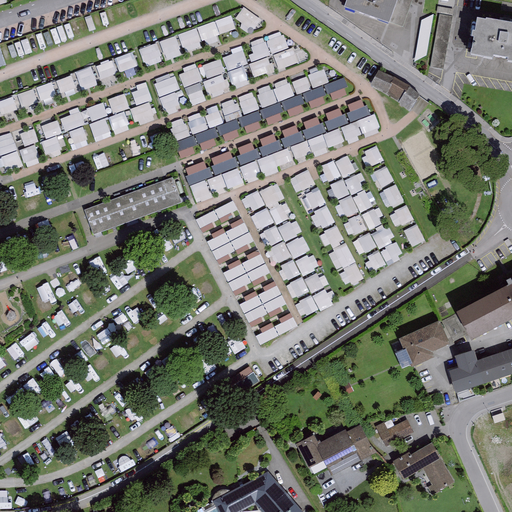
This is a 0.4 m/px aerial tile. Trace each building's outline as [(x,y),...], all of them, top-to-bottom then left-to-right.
[(412,2),(405,0),(356,0),(352,14),(402,31),(412,2)] [(246,7),(237,18),(255,31),(263,20),(246,7)] [(233,16),(181,32),(186,48),(238,32),(233,16)] [(442,16),(432,66),(445,69),(455,19),(442,16)] [(425,17),(418,56),(427,57),(434,19),(425,17)] [(511,26),(483,22),(477,61),(511,66),(511,26)] [(303,45),(290,48),(286,32),(270,36),(278,68),(307,61),(303,45)] [(162,39),(167,59),(186,55),(181,35),(162,39)] [(273,71),(268,55),(271,54),(266,37),(252,42),(256,53),(249,55),(256,77),(273,71)] [(159,42),(141,49),(148,67),(166,60),(159,42)] [(0,66),(8,64),(2,46),(0,46),(0,66)] [(237,89),(251,84),(245,65),(249,63),(244,50),(225,57),(237,89)] [(135,51),(117,57),(122,71),(139,65),(135,51)] [(106,87),(119,80),(114,69),(118,68),(113,58),(96,67),(106,87)] [(222,58),(204,65),(209,78),(227,72),(222,58)] [(200,82),(205,80),(198,64),(180,72),(194,106),(208,100),(200,82)] [(93,67),(77,71),(83,90),(99,85),(93,67)] [(409,85),(378,70),(369,85),(397,102),(408,112),(419,95),(409,85)] [(205,82),(213,99),(232,90),(224,73),(205,82)] [(62,96),(79,92),(75,75),(58,79),(62,96)] [(158,81),(167,114),(182,110),(177,90),(181,89),(178,76),(158,81)] [(308,76),(294,81),(298,93),(313,88),(308,76)] [(23,107),(60,95),(56,82),(19,93),(23,107)] [(138,105),(154,99),(148,83),(133,89),(138,105)] [(240,96),(246,116),(220,124),(225,141),(247,135),(246,134),(266,128),(255,92),(240,96)] [(114,112),(131,108),(127,93),(111,98),(114,112)] [(0,114),(19,109),(15,96),(0,101),(0,114)] [(231,119),(243,110),(234,98),(222,106),(231,119)] [(348,140),(381,130),(375,111),(370,113),(365,98),(350,103),(352,112),(345,114),(343,107),(326,113),(332,129),(343,126),(348,140)] [(89,107),(93,120),(109,115),(105,102),(89,107)] [(152,102),(133,108),(138,124),(157,118),(152,102)] [(62,117),(67,130),(92,120),(87,107),(62,117)] [(110,117),(117,135),(133,128),(125,111),(110,117)] [(221,111),(207,114),(210,126),(224,123),(221,111)] [(203,151),(221,144),(215,127),(210,129),(204,113),(190,118),(203,151)] [(57,115),(41,122),(49,138),(64,131),(57,115)] [(304,121),(309,138),(326,132),(321,116),(304,121)] [(107,118),(92,123),(98,140),(113,135),(107,118)] [(182,158),(198,154),(188,118),(173,122),(182,158)] [(282,131),(289,147),(307,139),(300,123),(282,131)] [(91,143),(84,127),(72,132),(78,148),(91,143)] [(26,146),(41,141),(36,128),(22,133),(26,146)] [(310,139),(315,154),(347,143),(341,128),(310,139)] [(13,132),(0,136),(0,150),(2,155),(4,155),(9,170),(24,165),(13,132)] [(258,158),(283,149),(277,133),(258,140),(258,141),(237,148),(249,182),(264,177),(258,158)] [(49,157),(64,151),(58,135),(43,141),(49,157)] [(307,141),(293,145),(297,158),(311,154),(307,141)] [(22,149),(28,166),(43,161),(37,144),(22,149)] [(378,145),(365,151),(373,167),(386,160),(378,145)] [(230,190),(245,185),(233,150),(210,158),(210,159),(186,168),(199,203),(214,198),(207,179),(224,173),(230,190)] [(286,150),(260,158),(266,176),(281,171),(277,157),(287,154),(286,150)] [(337,160),(345,177),(357,171),(350,155),(337,160)] [(330,181),(343,176),(336,160),(323,165),(330,181)] [(389,165),(376,172),(383,187),(396,181),(389,165)] [(314,214),(322,229),(337,222),(310,169),(292,178),(299,193),(305,190),(317,213),(314,214)] [(336,202),(343,219),(374,207),(363,181),(366,180),(363,172),(333,185),(339,201),(336,202)] [(172,178),(84,210),(93,235),(181,203),(172,178)] [(279,182),(244,198),(251,213),(286,198),(279,182)] [(381,192),(389,209),(406,202),(398,184),(381,192)] [(306,192),(301,194),(308,210),(313,207),(306,192)] [(221,224),(221,223),(241,214),(235,201),(198,218),(204,232),(221,224)] [(272,207),(277,223),(295,218),(290,202),(272,207)] [(409,205),(391,214),(398,228),(416,219),(409,205)] [(380,247),(397,239),(392,228),(387,230),(381,218),(385,216),(381,206),(364,214),(372,232),(373,232),(380,247)] [(257,213),(263,228),(276,222),(270,207),(257,213)] [(346,222),(352,236),(368,229),(362,215),(346,222)] [(244,217),(207,235),(236,295),(255,286),(257,290),(240,298),(253,325),(273,315),(272,314),(290,306),(275,277),(274,278),(244,217)] [(298,219),(280,227),(287,241),(304,233),(298,219)] [(406,230),(414,247),(427,241),(419,224),(406,230)] [(277,264),(312,250),(306,235),(286,243),(279,225),(264,231),(277,264)] [(347,287),(365,278),(340,225),(321,234),(329,250),(339,271),(347,287)] [(355,240),(361,255),(378,248),(373,233),(355,240)] [(61,238),(65,246),(74,243),(71,234),(61,238)] [(398,242),(382,250),(389,263),(405,255),(398,242)] [(368,257),(374,270),(388,265),(382,251),(368,257)] [(281,267),(287,281),(322,266),(315,252),(281,267)] [(71,276),(81,271),(77,263),(67,269),(71,276)] [(326,272),(308,279),(313,292),(331,286),(326,272)] [(296,299),(312,291),(304,276),(288,284),(296,299)] [(300,303),(307,317),(335,302),(328,289),(300,303)] [(511,289),(458,317),(471,341),(511,320),(511,289)] [(294,312),(256,332),(263,344),(300,325),(294,312)] [(446,345),(438,326),(401,343),(412,368),(432,360),(428,353),(446,345)] [(115,358),(125,351),(119,343),(109,349),(115,358)] [(473,352),(454,358),(458,370),(448,373),(455,395),(511,376),(511,351),(477,363),(473,352)] [(241,372),(249,386),(261,380),(253,365),(241,372)] [(199,412),(207,406),(203,400),(195,406),(199,412)] [(10,434),(21,428),(16,418),(5,423),(10,434)] [(407,420),(387,430),(384,423),(375,427),(383,442),(384,441),(387,447),(413,433),(407,420)] [(314,437),(296,446),(312,477),(326,469),(330,478),(375,454),(360,427),(347,434),(345,431),(318,445),(314,437)] [(408,455),(392,464),(403,482),(423,470),(432,486),(428,488),(432,496),(454,483),(432,445),(410,457),(408,455)] [(120,471),(131,467),(126,457),(116,461),(120,471)] [(299,511),(267,475),(214,503),(219,511),(239,511),(255,504),(261,511),(299,511)]
